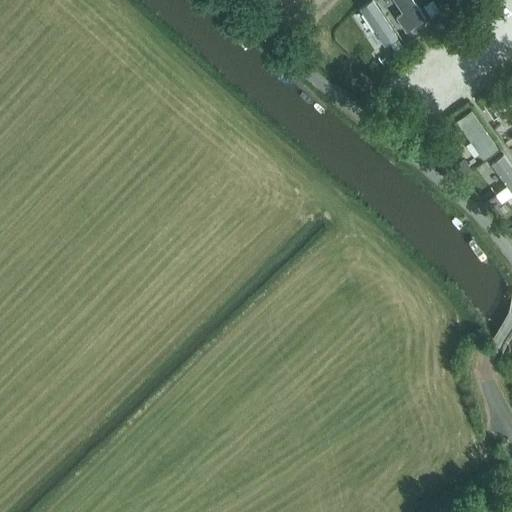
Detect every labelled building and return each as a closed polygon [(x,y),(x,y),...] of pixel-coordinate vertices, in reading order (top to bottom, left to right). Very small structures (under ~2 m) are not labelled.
[(293,0),(302,8),(310,0),(293,0)] [(384,45),(397,37),(373,0),(367,0),(359,5),(384,45)] [(396,0),(412,25),(424,17),(413,0),(396,0)] [(511,82),(491,98),(498,108),(511,98),(511,82)] [(511,183),(511,155),(505,146),(491,156),(511,183)]
